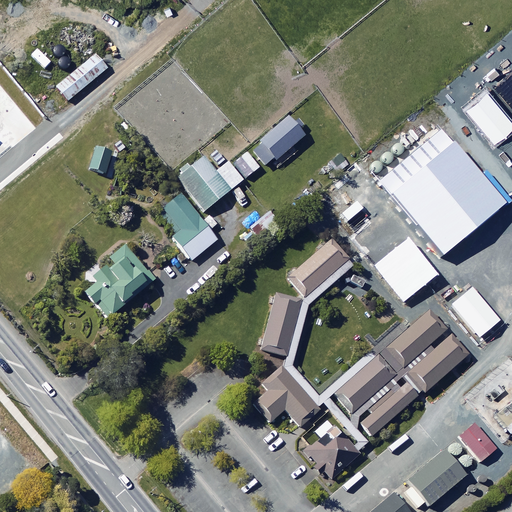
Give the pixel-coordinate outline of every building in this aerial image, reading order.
[(106,71),(94,56),(91,59),(55,88),(67,103),(106,71)] [(511,73),(494,89),(511,109),(511,73)] [(511,121),(488,93),(464,112),(494,149),(511,134),(511,121)] [(307,134),(289,114),(259,140),(263,143),(255,150),(266,163),(275,155),(278,159),(307,134)] [(378,181),(440,254),(504,200),(442,127),(378,181)] [(113,152),(95,147),(89,167),(106,172),(113,152)] [(247,152),(234,163),(245,177),(259,166),(247,152)] [(393,155),(392,153),(390,152),(388,152),(386,152),(384,153),(383,155),(382,157),(382,159),(382,161),(383,162),(385,164),(387,164),(389,164),(391,164),(392,162),(393,161),(394,159),(394,157),(393,155)] [(348,166),(338,153),(321,167),(332,180),(348,166)] [(234,189),(241,183),(226,164),(214,173),(202,159),(175,180),(202,214),(234,189)] [(216,243),(179,196),(156,215),(174,237),(171,239),(190,263),(216,243)] [(357,200),(342,213),(348,221),(364,208),(357,200)] [(305,298),(348,259),(350,258),(333,238),(287,276),(305,298)] [(374,265),(404,303),(428,284),(439,275),(409,238),(374,265)] [(119,245),(86,277),(94,285),(83,295),(107,321),(129,300),(131,302),(153,281),(119,245)] [(293,364),(309,304),(334,283),(353,265),(351,262),(348,259),(305,298),(303,301),(287,359),(284,367),(319,406),(324,402),(328,406),(360,442),(356,445),(357,448),(359,450),(363,447),(364,447),(366,444),(369,441),(357,428),(359,416),(368,408),(403,378),(418,396),(422,393),(425,390),(409,373),(436,348),(434,345),(431,342),(403,367),(386,347),(408,328),(405,325),(402,323),(378,344),(320,395),(293,364)] [(473,287),(452,304),(480,337),(501,320),(473,287)] [(287,359),(303,301),(302,299),(275,291),(259,351),(287,359)] [(386,347),(403,367),(431,342),(447,328),(430,309),(408,328),(386,347)] [(436,348),(409,373),(425,390),(426,392),(470,353),(452,334),(436,348)] [(466,398),(504,442),(509,437),(511,434),(511,361),(510,359),(466,398)] [(285,409),(299,426),(321,408),(319,406),(284,367),(282,365),(262,383),(268,390),(257,400),(273,419),(285,409)] [(371,436),(418,396),(403,378),(368,408),(372,412),(360,423),(371,436)] [(324,469),(332,478),(362,453),(359,450),(357,448),(356,445),(350,439),(336,437),(341,432),(335,425),(333,427),(328,421),(316,431),(322,438),(311,447),(309,445),(302,451),(308,459),(311,456),(317,463),(313,466),(319,473),(324,469)] [(475,422),(459,435),(481,461),(497,448),(475,422)] [(444,448),(407,480),(429,505),(466,474),(444,448)] [(409,511),(393,493),(369,511),(409,511)]
